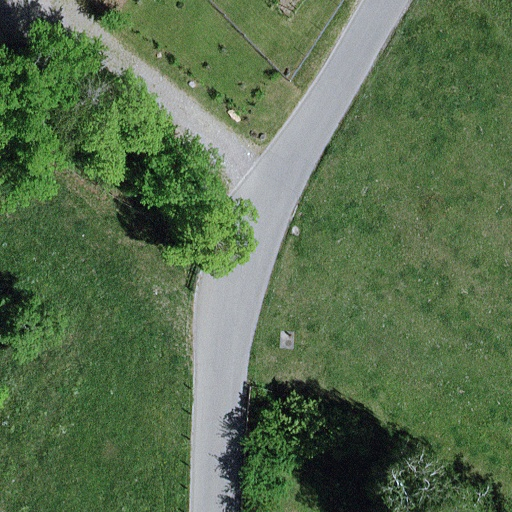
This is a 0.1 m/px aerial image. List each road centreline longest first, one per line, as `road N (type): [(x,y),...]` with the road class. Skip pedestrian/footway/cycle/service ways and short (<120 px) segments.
road 1 (unclassified): [(211,511),(221,364),(242,265),(278,176),(385,0)]
road 2 (track): [(41,0),(278,176)]
